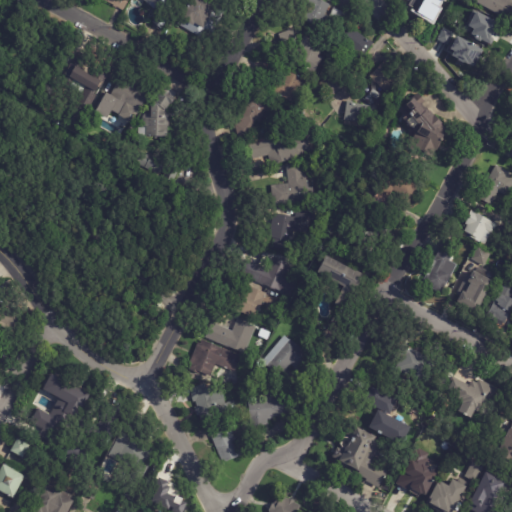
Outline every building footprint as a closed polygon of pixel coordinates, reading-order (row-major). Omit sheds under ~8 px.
[(121,10),(101,0),(129,0),(124,11),(121,10)] [(179,0),(170,16),(143,0),(179,0)] [(192,0),(202,0),(224,12),(211,35),(204,31),(200,38),(178,25),(192,0)] [(306,15),(308,12),(304,9),(308,0),(319,0),(321,1),(321,0),(324,1),(323,2),(331,6),(326,16),(329,17),(323,30),(304,20),(306,15)] [(441,0),(435,12),(411,0),(441,0)] [(453,13),(449,11),(454,0),(457,0),(459,1),(453,13)] [(511,0),(511,1),(511,2),(511,14),(509,20),(477,3),(478,0),(511,0)] [(335,8),(347,14),(340,29),(328,23),(334,8),(335,8)] [(504,28),(495,44),(496,45),(484,67),(463,55),(469,45),(466,43),(472,31),(480,35),(484,27),(465,16),(469,8),(505,27),(504,28)] [(159,30),(153,26),(160,17),(168,22),(161,32),(159,30)] [(363,59),(358,55),(347,70),(349,71),(346,75),(352,82),(330,100),(319,84),(333,73),(326,68),(333,58),(336,60),(343,50),(344,51),(347,47),(339,41),(349,26),(374,44),(363,59)] [(286,48),(280,34),(297,27),(303,41),(286,48)] [(437,40),(447,45),(453,33),(442,28),(437,40)] [(305,37),(326,48),(321,57),(324,59),(317,73),(298,63),(303,53),(298,51),(305,37)] [(448,58),(475,66),(481,46),(454,38),(448,58)] [(389,69),(403,83),(391,95),(389,93),(385,97),(386,99),(377,108),(373,124),(344,120),(347,101),(371,106),(364,100),(372,89),(371,80),(372,79),(369,77),(383,63),(389,69)] [(276,75),(268,90),(256,83),(264,68),(276,75)] [(289,72),(305,81),(298,95),(295,93),(290,103),(271,93),(278,79),(283,81),(288,71),(289,72)] [(129,123),(111,112),(106,121),(95,114),(106,94),(115,99),(122,86),(146,100),(139,113),(137,112),(131,123),(129,123)] [(167,91),(169,89),(179,97),(169,111),(168,121),(170,121),(169,128),(168,128),(168,139),(139,137),(139,129),(143,129),(143,118),(146,116),(152,116),(152,109),(161,96),(157,94),(161,88),(167,91)] [(238,136),(235,127),(242,123),(238,120),(241,113),(239,112),(251,89),(287,108),(281,120),(265,112),(260,123),(257,122),(254,127),(257,136),(240,140),(238,136)] [(422,108),(425,111),(427,110),(429,112),(430,111),(442,125),(441,126),(445,128),(437,149),(433,147),(427,160),(408,151),(415,133),(402,119),(411,110),(407,106),(415,100),(422,108)] [(273,166),(271,166),(269,157),(253,161),(249,145),(272,138),(305,129),(305,131),(312,129),(315,141),(309,142),(312,155),(273,166)] [(176,163),(185,167),(181,174),(178,173),(174,183),(128,160),(131,153),(141,158),(143,154),(162,163),(164,157),(176,163)] [(284,185),(289,185),(287,166),(303,164),(304,175),(308,174),(310,189),(315,189),(316,203),(274,208),(271,187),(284,185)] [(510,177),(511,178),(511,189),(508,197),(499,192),(492,205),(479,198),(496,166),(510,174),(509,176),(510,177)] [(389,201),(384,210),(372,203),(377,195),(373,192),(386,167),(419,185),(416,191),(417,191),(411,204),(400,198),(401,196),(393,192),(389,201)] [(272,247),(274,239),(269,239),(274,215),(296,219),(298,208),(314,211),(310,234),(295,231),(292,243),(290,242),(288,251),(272,247)] [(474,212),(498,225),(487,245),(481,242),(480,243),(471,238),(472,235),(465,231),(468,225),(466,224),(473,211),(474,212)] [(389,230),(386,236),(379,232),(374,241),(376,243),(370,254),(350,242),(356,232),(361,235),(366,227),(363,225),(368,216),(390,230),(389,230)] [(454,255),(451,260),(458,264),(443,293),(423,282),(427,274),(426,274),(434,259),(435,260),(446,239),(458,246),(454,255)] [(485,265),(473,259),(480,247),(492,254),(485,266),(485,265)] [(298,269),(300,269),(289,296),(242,277),(248,262),(269,271),(274,259),(298,269)] [(346,311),(337,307),(346,290),(320,277),(328,260),(366,278),(349,312),(346,311)] [(481,273),(496,280),(479,311),(477,310),(475,314),(465,309),(467,305),(460,301),(462,296),(458,293),(468,274),(472,277),(476,270),(481,273)] [(511,293),(511,298),(511,300),(511,312),(505,325),(504,324),(502,327),(494,323),(495,321),(487,316),(502,288),(511,293)] [(267,296),(266,299),(283,299),(283,311),(267,311),(267,304),(264,303),(256,321),(232,311),(241,291),(249,294),(251,289),(268,295),(267,296)] [(6,328),(0,324),(0,310),(4,304),(28,318),(27,320),(30,322),(28,327),(24,325),(19,335),(6,328)] [(234,329),(238,321),(256,328),(245,356),(205,339),(212,323),(233,332),(234,329)] [(289,369),(281,378),(263,364),(286,337),(312,359),(301,373),(291,365),(289,369)] [(307,343),(312,337),(316,341),(315,343),(319,346),(315,351),(307,343)] [(391,351),(398,339),(414,347),(413,349),(439,363),(428,385),(398,369),(404,359),(391,352),(391,351)] [(235,374),(216,366),(211,378),(200,374),(200,376),(190,372),(191,367),(189,367),(199,344),(201,345),(202,341),(242,358),(235,374)] [(72,412),(59,404),(62,397),(45,388),(51,375),(79,390),(79,389),(88,393),(77,414),(72,412)] [(455,379),(469,386),(472,380),(477,383),(479,379),(498,389),(484,415),(477,412),(473,419),(443,402),(455,379)] [(196,412),(196,409),(198,409),(196,403),(194,404),(190,390),(205,385),(207,391),(214,389),(214,391),(222,389),(227,405),(235,402),(238,414),(203,425),(200,417),(198,417),(196,412)] [(393,411),(391,415),(413,426),(403,444),(384,434),(383,434),(380,432),(371,427),(380,409),(366,402),(374,386),(399,400),(393,411)] [(291,404),(292,417),(282,418),(282,420),(268,421),(268,427),(251,429),(249,404),(264,402),(264,397),(274,396),(274,401),(277,401),(276,398),(286,397),(286,402),(291,401),(291,404)] [(511,465),(496,457),(503,444),(506,446),(511,434),(511,411),(508,409),(511,400),(511,465)] [(114,407),(127,413),(108,448),(91,439),(101,421),(104,423),(108,417),(104,415),(110,404),(114,407)] [(212,438),(208,429),(221,424),(221,425),(235,419),(239,429),(232,432),(243,457),(223,465),(212,438)] [(379,485),(359,476),(361,472),(350,466),(349,468),(340,464),(342,461),(334,458),(338,451),(345,455),(348,448),(344,446),(342,444),(345,437),(349,438),(353,440),(359,427),(378,437),(376,441),(383,445),(375,459),(391,467),(381,487),(379,485)] [(425,427),(442,436),(436,448),(419,439),(425,427)] [(450,430),(457,434),(454,439),(447,435),(450,430)] [(124,432),(158,451),(134,495),(123,489),(133,471),(108,457),(122,431),(124,432)] [(24,456),(24,458),(11,451),(18,438),(31,445),(24,456)] [(65,454),(72,439),(90,449),(82,464),(65,454)] [(429,472),(427,473),(424,468),(414,474),(409,465),(417,460),(414,454),(423,449),(427,454),(442,446),(450,461),(429,472)] [(396,483),(421,498),(436,474),(421,464),(426,457),(423,455),(424,453),(417,448),(396,483)] [(475,481),(466,476),(474,462),(485,469),(478,483),(475,481)] [(5,464),(26,476),(14,498),(0,490),(0,472),(4,464),(5,464)] [(164,472),(169,475),(166,481),(171,483),(169,487),(177,490),(173,499),(184,504),(180,511),(174,511),(148,499),(161,471),(164,472)] [(494,476),(507,482),(503,489),(502,489),(493,506),(496,507),(493,511),(481,511),(470,506),(488,472),(494,476)] [(462,484),(468,487),(467,488),(471,490),(459,511),(441,511),(427,505),(440,480),(454,487),(457,481),(462,484)] [(94,500),(82,494),(88,484),(99,491),(94,500)] [(35,511),(39,505),(38,505),(42,497),(47,486),(68,498),(70,494),(76,497),(74,501),(75,501),(69,511),(35,511)] [(291,498),(296,501),(295,503),(301,506),(298,511),(269,511),(271,510),(274,503),(275,504),(280,494),(289,499),(290,498),(291,498)] [(141,495),(147,498),(145,504),(138,502),(141,495)]
